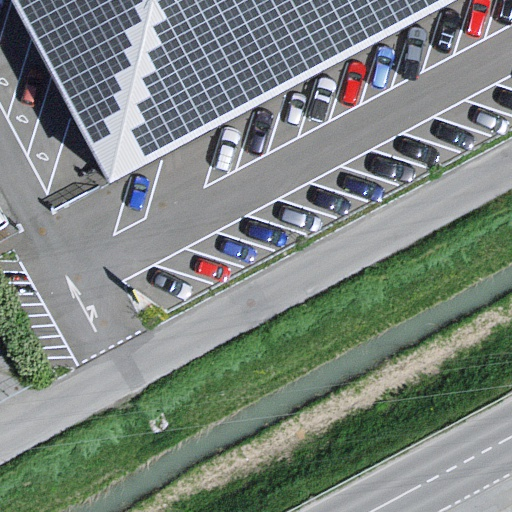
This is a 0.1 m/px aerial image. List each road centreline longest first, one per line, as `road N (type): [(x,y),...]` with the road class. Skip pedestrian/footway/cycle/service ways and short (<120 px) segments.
road 1 (residential): [(511,175),(0,445)]
road 2 (tertiary): [(511,436),(369,511)]
